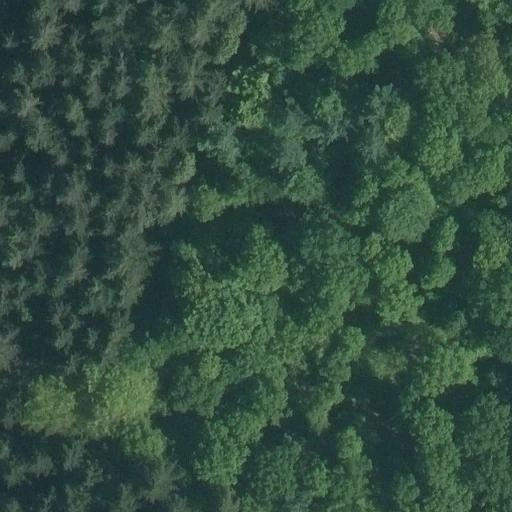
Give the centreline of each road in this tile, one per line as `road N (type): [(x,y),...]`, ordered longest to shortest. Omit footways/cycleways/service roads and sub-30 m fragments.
road 1 (track): [(389,511),(0,356)]
road 2 (track): [(73,385),(228,0)]
